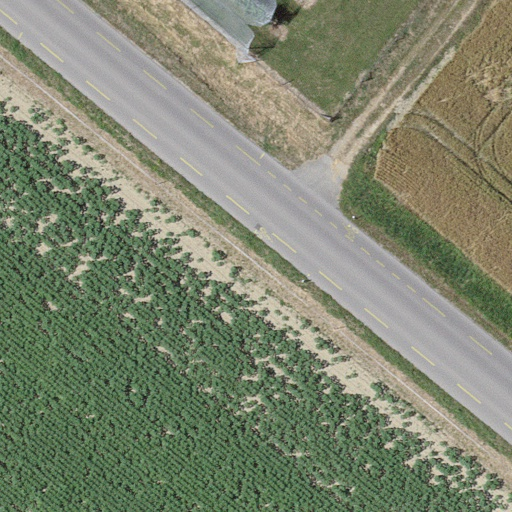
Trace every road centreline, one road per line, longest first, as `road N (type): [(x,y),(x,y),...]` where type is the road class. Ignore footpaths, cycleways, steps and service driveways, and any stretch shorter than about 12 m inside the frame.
road 1 (tertiary): [(20,0),(511,401)]
road 2 (track): [(291,222),(465,0)]
